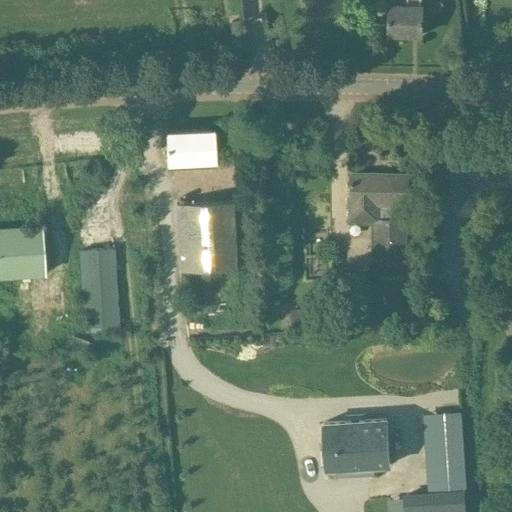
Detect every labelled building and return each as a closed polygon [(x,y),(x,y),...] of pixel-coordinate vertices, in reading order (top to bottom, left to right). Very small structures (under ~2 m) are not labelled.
[(407,0),(407,5),(390,5),(389,35),(423,35),(423,5),(422,5),(422,0),(407,0)] [(214,163),(213,129),(166,131),(168,165),(214,163)] [(0,135),(0,174),(19,174),(18,135),(0,135)] [(351,201),(350,220),(375,221),(374,263),(407,264),(407,220),(391,220),(391,204),(408,204),(408,175),(354,174),(353,201),(351,201)] [(236,268),(233,201),(175,203),(179,270),(236,268)] [(0,277),(45,274),(42,223),(0,225),(0,277)] [(118,329),(113,247),(79,249),(84,331),(118,329)] [(222,297),(193,299),(195,321),(224,319),(222,297)] [(314,307),(290,309),(290,326),(314,325),(314,307)] [(72,333),(68,344),(88,352),(92,341),(72,333)] [(325,422),(327,468),(390,464),(388,418),(325,422)] [(465,511),(464,488),(404,492),(404,495),(405,511),(465,511)]
